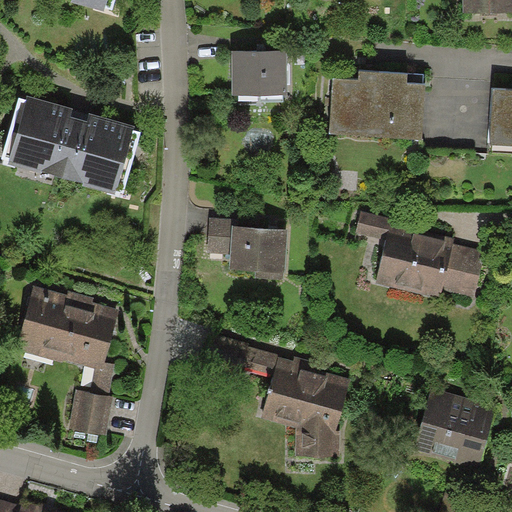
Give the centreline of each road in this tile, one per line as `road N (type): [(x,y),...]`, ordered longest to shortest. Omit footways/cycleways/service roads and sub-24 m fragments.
road 1 (residential): [(173,0),(180,256),(128,494)]
road 2 (residential): [(128,494),(0,457)]
